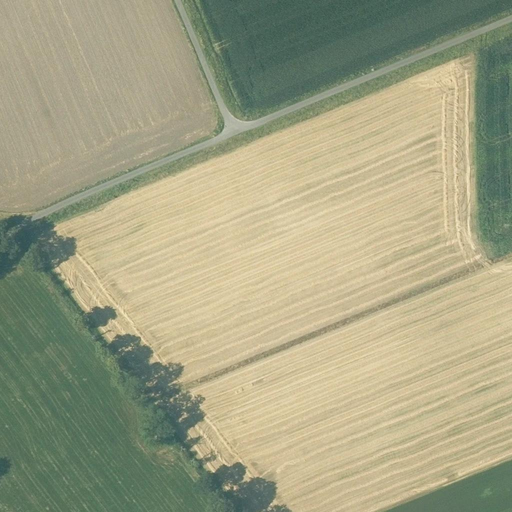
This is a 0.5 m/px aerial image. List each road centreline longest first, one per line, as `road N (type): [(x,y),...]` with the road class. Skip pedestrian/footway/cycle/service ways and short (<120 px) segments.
road 1 (unclassified): [(511,17),(231,132)]
road 2 (unclassified): [(231,132),(25,218),(0,236)]
road 3 (unclassified): [(231,132),(175,0)]
